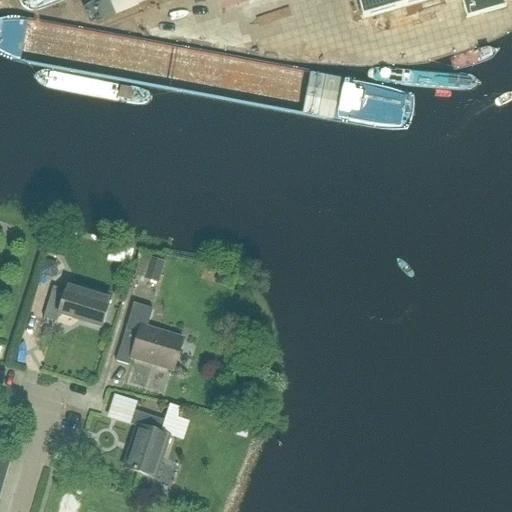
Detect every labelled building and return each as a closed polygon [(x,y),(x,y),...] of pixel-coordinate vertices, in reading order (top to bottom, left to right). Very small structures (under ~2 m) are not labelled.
[(24,0),(31,18),(79,0),(24,0)] [(354,0),(361,21),(434,0),(459,0),(466,20),(505,9),(502,0),(354,0)] [(149,259),(142,280),(158,285),(164,264),(149,259)] [(43,266),(38,279),(52,284),(57,270),(43,266)] [(100,329),(110,298),(66,284),(64,291),(52,287),(43,319),(57,323),(59,316),(100,329)] [(182,342),(146,330),(152,311),(133,305),(115,363),(128,367),(131,360),(173,373),(182,342)] [(123,469),(154,480),(169,436),(162,434),(166,422),(134,412),(129,426),(137,428),(123,469)] [(0,458),(0,470),(7,473),(9,461),(0,458)]
